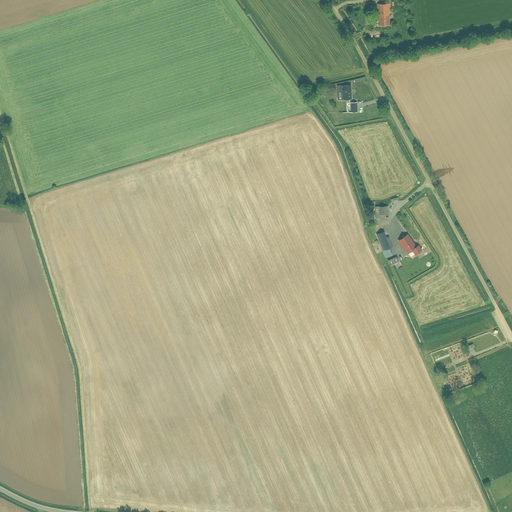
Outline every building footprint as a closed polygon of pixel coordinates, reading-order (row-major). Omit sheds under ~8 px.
[(376,3),(377,26),(389,26),(388,3),(376,3)] [(336,88),(340,88),(340,91),(337,91),(337,96),(340,96),(340,98),(350,98),(350,83),(341,83),(336,83),(336,88)] [(377,211),(377,218),(382,218),(382,211),(387,211),(387,203),(374,204),(374,211),(377,211)] [(386,231),(378,234),(384,250),(392,247),(386,231)] [(409,251),(412,249),(416,255),(422,251),(417,244),(416,245),(408,234),(400,239),(409,251)]
